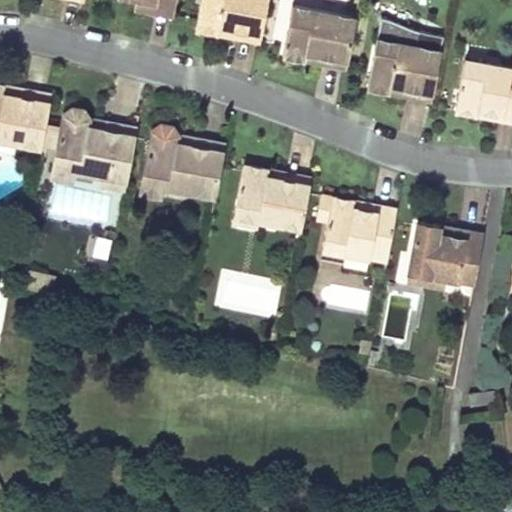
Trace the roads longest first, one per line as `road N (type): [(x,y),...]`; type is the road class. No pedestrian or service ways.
road 1 (residential): [(0,28),(145,58),(403,145),(501,168)]
road 2 (residential): [(501,168),(462,384)]
